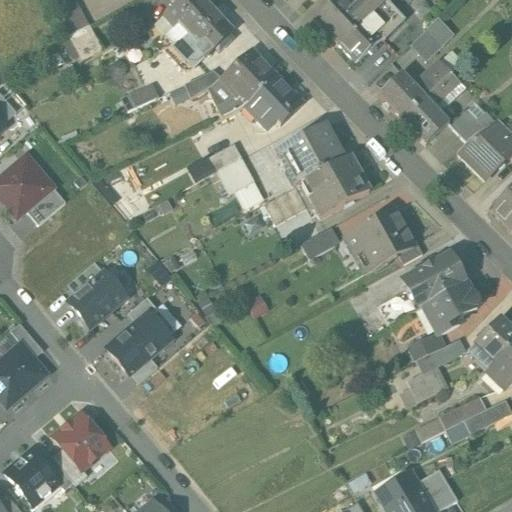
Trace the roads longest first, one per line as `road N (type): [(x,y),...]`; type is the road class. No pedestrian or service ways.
road 1 (residential): [(511,262),(246,0)]
road 2 (residential): [(196,511),(86,382)]
road 3 (residential): [(86,382),(0,280)]
